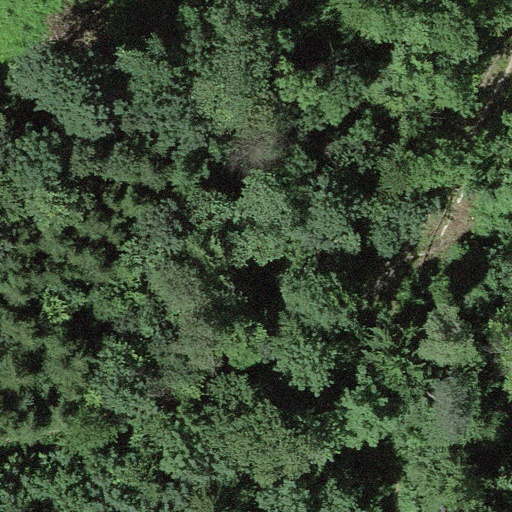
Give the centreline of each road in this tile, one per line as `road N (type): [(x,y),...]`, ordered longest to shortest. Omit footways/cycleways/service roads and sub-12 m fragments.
road 1 (track): [(393,511),(386,289),(511,47)]
road 2 (track): [(386,289),(0,450)]
